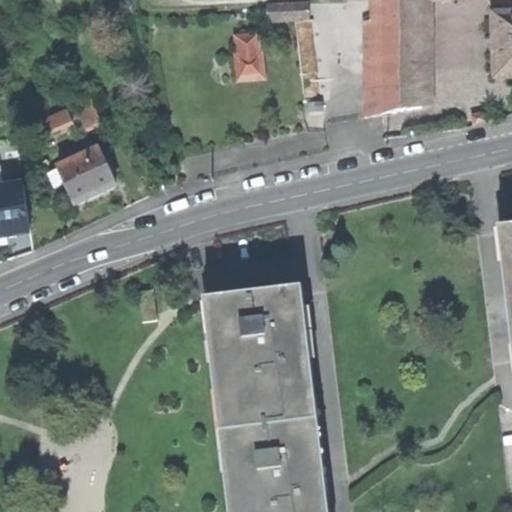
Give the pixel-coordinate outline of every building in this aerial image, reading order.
[(366,118),(381,115),(379,0),(369,0),(370,25),(364,25),(366,118)] [(420,0),(379,0),(381,115),(423,108),(420,0)] [(268,22),(309,20),(308,3),(268,5),(268,22)] [(511,76),(511,14),(495,15),(498,78),(511,76)] [(236,37),(240,79),(261,77),(257,35),(236,37)] [(75,122),(79,132),(103,122),(92,98),(69,108),(75,122)] [(44,136),(75,122),(69,108),(38,122),(44,136)] [(472,117),(475,126),(486,123),(483,114),(472,117)] [(57,172),(75,208),(93,199),(116,187),(98,151),(57,172)] [(0,238),(18,236),(10,189),(0,190),(0,238)] [(511,230),(502,232),(511,315),(511,230)] [(138,291),(143,321),(157,318),(152,289),(138,291)] [(302,289),(295,290),(320,511),(327,511),(322,461),(309,347),(302,289)] [(213,299),(237,511),(320,511),(295,290),(213,299)] [(228,511),(237,511),(213,299),(205,300),(228,511)]
